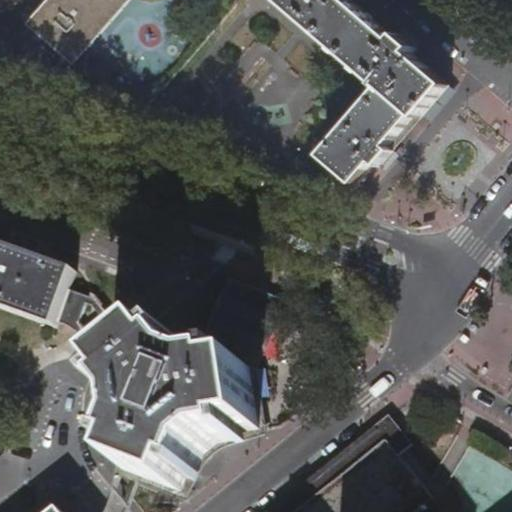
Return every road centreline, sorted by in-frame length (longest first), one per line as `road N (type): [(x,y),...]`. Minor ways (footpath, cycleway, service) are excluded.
road 1 (tertiary): [(0,135),(324,248),(390,279),(436,315)]
road 2 (secondary): [(436,315),(367,400),(233,511)]
road 3 (unknown): [(498,65),(352,191)]
road 4 (residential): [(511,415),(440,367),(436,315)]
road 5 (residential): [(511,76),(418,0)]
